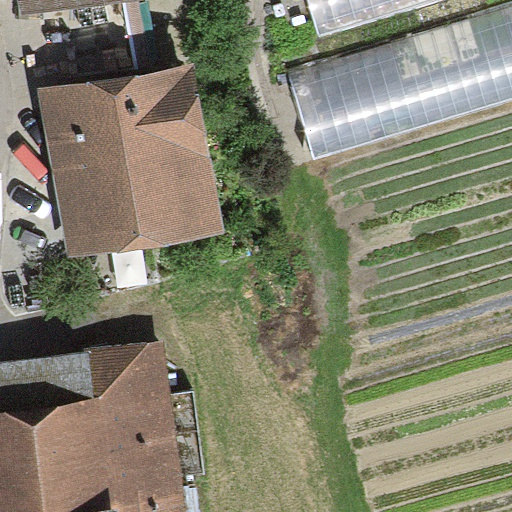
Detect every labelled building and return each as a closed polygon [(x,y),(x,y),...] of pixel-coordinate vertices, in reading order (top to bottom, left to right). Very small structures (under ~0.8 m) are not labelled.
[(142,0),(27,0),(31,20),(142,0)] [(511,0),(284,68),(310,153),(511,92),(511,0)] [(308,0),(317,26),(405,0),(308,0)] [(182,79),(51,101),(78,257),(208,236),(182,79)] [(0,382),(0,511),(122,511),(121,499),(182,490),(164,360),(0,382)]
